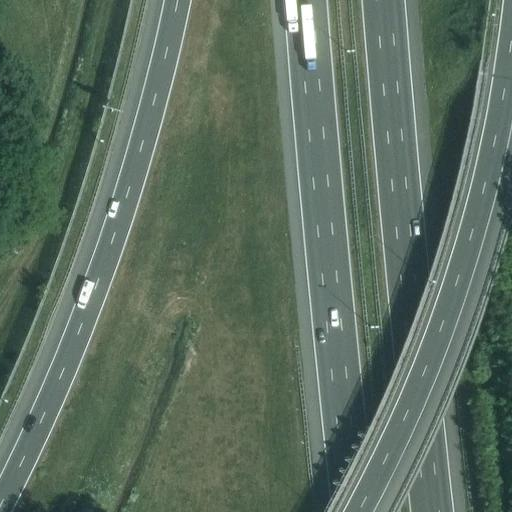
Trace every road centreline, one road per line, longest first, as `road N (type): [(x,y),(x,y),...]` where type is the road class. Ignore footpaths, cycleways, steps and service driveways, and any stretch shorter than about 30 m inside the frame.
road 1 (motorway): [(356,511),(452,286),(494,126),(511,0)]
road 2 (motorway): [(175,0),(90,294),(0,500)]
road 3 (motorway): [(429,511),(380,0)]
road 4 (motorway): [(301,0),(347,511)]
